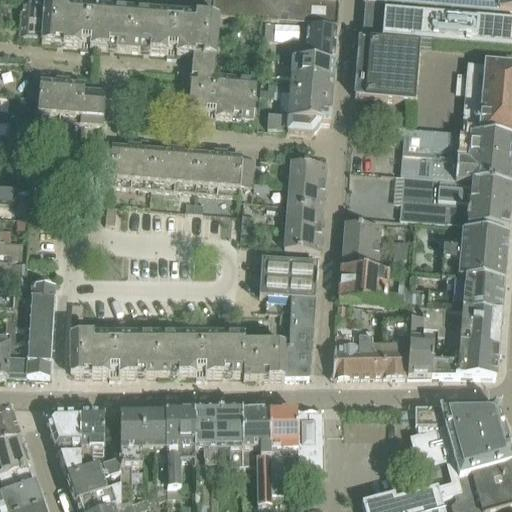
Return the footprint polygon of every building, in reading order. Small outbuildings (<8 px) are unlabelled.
[(25,0),(25,12),(43,13),(44,8),(44,0),(25,0)] [(115,55),(116,55),(143,57),(150,58),(165,59),(167,59),(166,63),(176,63),(176,60),(178,60),(191,61),(192,61),(191,80),(215,82),(220,19),(211,18),(211,21),(195,20),(119,14),(111,13),(111,0),(73,0),(73,10),(44,8),(43,13),(42,44),(41,49),(47,49),(56,50),(64,51),(80,52),(80,56),(89,56),(90,53),(107,54),(109,54),(115,55)] [(212,10),(211,18),(220,19),(337,28),(339,0),(212,0),(213,1),(212,10)] [(365,7),(361,44),(381,46),(419,49),(431,50),(431,49),(511,56),(511,0),(363,0),(362,7),(365,7)] [(203,9),(212,10),(213,1),(204,1),(203,9)] [(196,9),(195,20),(211,21),(211,18),(212,10),(203,9),(203,10),(196,9)] [(42,44),(43,13),(25,12),(20,12),(19,32),(11,32),(11,28),(0,27),(0,38),(7,38),(8,39),(12,35),(15,35),(15,42),(42,44)] [(264,44),(269,45),(273,45),(274,28),(265,27),(264,44)] [(307,46),(306,47),(335,50),(336,32),(308,30),(307,46)] [(268,60),(269,45),(264,44),(260,44),(259,60),(268,60)] [(361,44),(359,44),(355,102),(415,107),(419,50),(419,49),(381,46),(361,44)] [(290,45),(290,55),(306,56),(305,64),(334,66),(335,50),(306,47),(307,46),(290,45)] [(292,64),(291,78),(333,82),(334,66),(305,64),(305,65),(292,64)] [(511,74),(468,71),(468,79),(458,78),(457,92),(467,93),(463,138),(511,142),(511,74)] [(34,126),(81,129),(84,94),(84,91),(64,89),(64,84),(56,84),(57,78),(49,77),(48,83),(47,88),(37,87),(37,94),(36,104),(34,126)] [(285,78),(283,95),(331,100),(333,82),(291,78),(285,78)] [(257,85),(215,82),(191,80),(190,88),(188,116),(188,117),(205,118),(205,126),(214,127),(215,123),(217,123),(232,124),(239,125),(251,126),(253,126),(257,85)] [(27,104),(36,104),(37,94),(27,93),(27,104)] [(84,94),(81,129),(103,131),(105,96),(84,94)] [(260,94),(259,101),(273,102),(274,96),(260,94)] [(280,103),(279,120),(329,125),(331,100),(283,95),(283,103),(280,103)] [(329,130),(329,125),(279,120),(279,121),(268,120),(267,134),(286,136),(286,138),(312,140),(321,129),(329,130)] [(0,139),(10,141),(10,129),(0,128),(0,139)] [(401,169),(400,181),(403,182),(511,190),(511,176),(511,142),(463,138),(404,134),(401,169)] [(111,153),(108,191),(156,195),(159,157),(150,156),(148,156),(149,151),(148,151),(149,145),(140,144),(140,150),(132,150),(132,154),(126,154),(112,153),(111,153)] [(159,157),(156,195),(204,199),(207,160),(185,159),(178,158),(179,154),(171,153),(171,147),(163,146),(163,152),(162,152),(162,157),(160,157),(159,157)] [(54,150),(53,159),(57,160),(62,160),(62,151),(54,150)] [(70,161),(71,152),(62,151),(62,160),(70,161)] [(239,202),(240,191),(240,182),(241,173),(242,163),(241,163),(234,163),(235,158),(234,158),(235,151),(227,151),(226,157),(218,157),(218,161),(211,161),(207,160),(204,199),(239,202)] [(79,161),(79,152),(71,152),(70,161),(79,161)] [(79,152),(79,161),(84,162),(96,163),(97,154),(79,152)] [(242,163),(241,173),(254,173),(254,169),(255,164),(242,163)] [(289,189),(324,192),(326,170),(310,169),(291,167),(289,189)] [(253,182),(254,173),(241,173),(240,182),(253,182)] [(252,192),(253,182),(240,182),(240,191),(252,192)] [(399,226),(507,236),(511,190),(403,182),(403,183),(404,184),(402,204),(396,203),(396,205),(397,205),(396,209),(402,210),(400,225),(399,225),(399,226)] [(322,214),(324,192),(289,189),(287,211),(322,214)] [(0,209),(16,210),(16,197),(0,195),(0,209)] [(16,210),(15,221),(18,222),(28,222),(30,222),(30,218),(32,197),(16,197),(16,210)] [(185,209),(185,218),(190,218),(193,218),(194,210),(185,209)] [(88,210),(88,212),(87,217),(87,219),(96,219),(97,211),(88,210)] [(201,219),(202,219),(203,210),(194,210),(193,218),(201,219)] [(321,236),(322,214),(287,211),(286,233),(321,236)] [(115,221),(115,212),(107,212),(106,220),(115,221)] [(95,228),(96,219),(87,219),(87,220),(86,226),(86,227),(88,227),(94,228),(95,228)] [(114,229),(115,221),(106,220),(105,229),(106,229),(112,229),(114,229)] [(242,220),(241,229),(250,230),(251,221),(242,220)] [(249,238),(250,230),(241,229),(240,238),(249,238)] [(380,232),(345,229),(343,251),(378,255),(380,232)] [(319,257),(321,236),(286,233),(284,255),(319,257)] [(0,244),(9,245),(10,236),(0,235),(0,244)] [(445,281),(503,287),(507,240),(462,237),(460,255),(442,253),(441,266),(444,266),(442,281),(445,281)] [(0,244),(0,259),(4,260),(4,271),(27,272),(27,269),(27,264),(28,259),(28,249),(9,248),(9,245),(0,244)] [(393,247),(392,256),(407,257),(408,248),(393,247)] [(343,251),(341,275),(377,277),(378,255),(343,251)] [(406,266),(407,257),(392,256),(392,265),(406,266)] [(291,305),(315,306),(318,269),(261,265),(259,302),(266,303),(265,318),(280,319),(280,328),(290,329),(291,305)] [(0,280),(8,281),(7,295),(9,295),(14,295),(19,296),(19,294),(25,294),(26,284),(27,272),(4,271),(0,270),(0,280)] [(377,277),(341,275),(339,306),(385,310),(412,312),(412,308),(425,310),(426,296),(408,294),(409,283),(398,283),(397,297),(385,296),(387,278),(377,277)] [(409,281),(409,283),(408,289),(418,289),(419,282),(409,281)] [(425,310),(444,312),(463,314),(500,319),(503,287),(445,281),(444,297),(426,296),(425,310)] [(9,350),(7,385),(8,385),(49,386),(49,377),(54,296),(25,294),(19,294),(19,296),(14,295),(14,298),(12,321),(8,321),(8,330),(12,330),(11,340),(11,350),(9,350)] [(0,320),(8,321),(12,321),(14,298),(14,295),(9,295),(8,308),(0,307),(0,320)] [(291,305),(290,329),(289,354),(286,385),(308,385),(315,306),(291,305)] [(444,312),(425,310),(412,308),(412,312),(411,325),(406,383),(433,383),(434,370),(430,370),(433,336),(442,336),(444,316),(444,312)] [(72,309),(71,321),(82,322),(83,310),(72,309)] [(463,314),(444,312),(444,316),(460,317),(458,348),(497,352),(500,319),(463,314)] [(372,367),(372,384),(406,383),(411,325),(382,326),(382,349),(382,367),(372,367)] [(333,378),(332,385),(343,384),(349,384),(349,367),(358,367),(358,348),(358,337),(358,335),(336,333),(336,341),(333,378)] [(349,367),(349,384),(372,384),(372,367),(382,367),(382,349),(373,349),(373,338),(358,337),(358,348),(358,367),(349,367)] [(157,381),(157,340),(70,340),(70,377),(74,381),(109,381),(109,385),(118,385),(118,381),(157,381)] [(243,381),(244,350),(244,340),(190,340),(170,340),(157,340),(157,381),(195,381),(195,385),(205,385),(205,381),(243,381)] [(434,370),(433,383),(452,383),(495,384),(497,352),(458,348),(456,371),(434,370)] [(0,349),(0,384),(7,385),(9,350),(0,349)] [(286,385),(289,354),(284,353),(284,350),(244,350),(243,381),(243,385),(286,385)] [(394,499),(362,508),(362,511),(442,511),(440,504),(454,500),(461,498),(457,483),(511,468),(498,419),(499,418),(492,413),(491,414),(414,415),(414,426),(414,434),(417,434),(417,441),(409,443),(418,476),(445,469),(451,489),(395,504),(394,499)] [(0,450),(20,447),(18,441),(12,421),(6,417),(0,416),(0,450)] [(241,472),(255,472),(255,511),(270,511),(271,505),(270,417),(241,418),(241,453),(241,472)] [(270,417),(271,505),(281,505),(281,487),(283,487),(283,467),(297,467),(297,417),(270,417)] [(322,417),(297,417),(297,467),(298,486),(323,486),(322,419),(322,417)] [(194,472),(194,461),(193,418),(194,418),(166,419),(167,489),(167,497),(167,505),(180,505),(181,494),(180,472),(194,472)] [(220,418),(193,418),(194,461),(204,461),(204,462),(208,462),(208,455),(216,455),(216,434),(220,434),(220,418)] [(194,511),(215,511),(214,478),(241,477),(241,472),(241,453),(241,418),(220,418),(220,434),(216,434),(216,455),(208,455),(208,462),(204,462),(204,461),(194,461),(194,472),(194,511)] [(145,419),(119,420),(120,464),(120,493),(120,511),(122,511),(127,511),(131,509),(131,506),(131,471),(142,471),(142,456),(145,456),(145,419)] [(145,419),(145,456),(155,456),(155,489),(167,489),(166,419),(145,419)] [(46,427),(47,431),(65,484),(76,480),(76,453),(80,453),(80,420),(52,420),(46,427)] [(103,420),(80,420),(80,453),(104,453),(103,420)] [(20,447),(0,450),(0,482),(29,472),(20,447)] [(65,484),(74,510),(120,493),(120,464),(76,480),(65,484)] [(455,505),(450,509),(450,511),(511,511),(511,469),(511,468),(457,483),(461,498),(454,500),(455,505)] [(34,488),(29,472),(0,482),(0,488),(3,498),(34,488)] [(0,511),(3,511),(2,511),(42,511),(34,488),(3,498),(0,499),(0,511)] [(155,489),(155,501),(167,497),(167,489),(155,489)] [(74,510),(75,511),(120,511),(120,493),(74,510)] [(167,505),(167,497),(155,501),(158,509),(167,505)]
